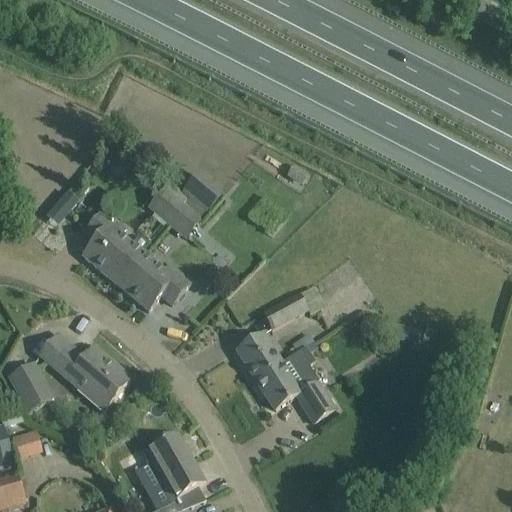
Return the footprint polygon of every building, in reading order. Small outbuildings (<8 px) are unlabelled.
[(167,227),(190,201),(170,184),(147,211),(167,227)] [(208,217),(190,201),(167,227),(186,243),(208,217)] [(142,257),(151,247),(143,239),(138,239),(131,248),(120,239),(127,231),(106,213),(87,236),(88,237),(91,233),(101,241),(84,260),(116,288),(142,257)] [(142,257),(116,288),(149,315),(165,295),(175,303),(171,308),(172,309),(192,286),(171,268),(164,276),(142,257)] [(310,319),(323,312),(312,291),(300,297),(299,297),(263,317),(272,333),(307,314),(310,319)] [(397,325),(394,341),(417,346),(421,331),(397,325)] [(86,362),(70,349),(58,338),(40,359),(80,393),(83,388),(109,410),(132,384),(95,352),(86,362)] [(282,368),(263,339),(238,355),(256,384),(282,368)] [(282,368),(256,384),(276,414),(297,400),(314,427),(331,417),(337,412),(309,369),(315,365),(310,358),(306,352),(297,358),(294,359),(282,368)] [(8,380),(28,417),(55,402),(35,366),(8,380)] [(24,425),(20,412),(0,418),(4,432),(24,425)] [(3,432),(0,432),(0,472),(14,469),(3,432)] [(38,433),(13,440),(19,463),(44,456),(38,433)] [(179,439),(144,458),(151,471),(160,487),(160,488),(170,506),(188,496),(198,491),(205,487),(204,484),(201,486),(192,470),(195,469),(179,439)] [(0,483),(0,511),(25,506),(17,479),(0,483)]
